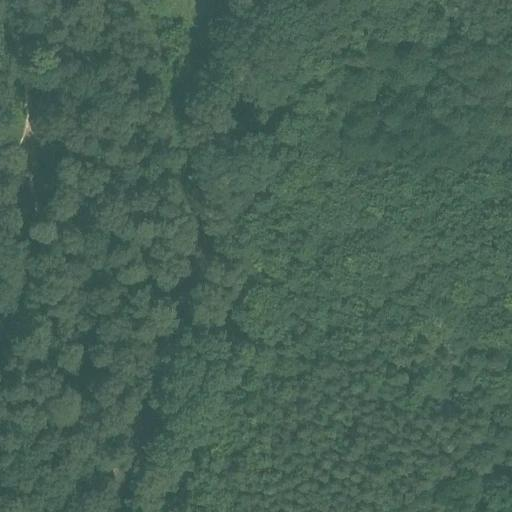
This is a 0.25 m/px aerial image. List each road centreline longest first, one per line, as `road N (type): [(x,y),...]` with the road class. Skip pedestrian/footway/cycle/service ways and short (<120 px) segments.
road 1 (unclassified): [(110,511),(176,314),(205,196),(279,0)]
road 2 (track): [(0,310),(25,169),(16,54),(0,3)]
